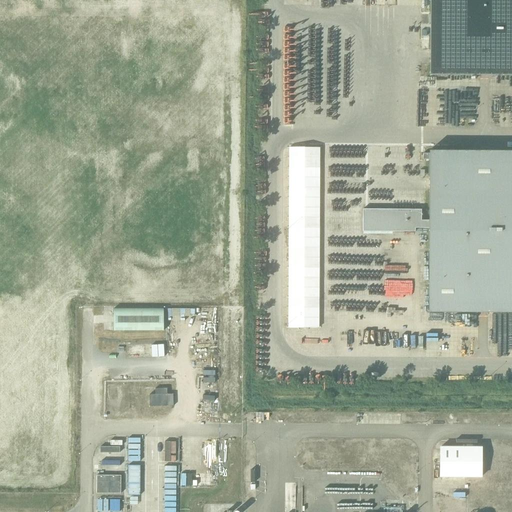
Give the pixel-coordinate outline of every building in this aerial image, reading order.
[(511,0),(430,0),(430,75),(511,75),(511,150),(429,150),(429,220),(421,220),(421,209),(363,209),(362,231),(415,231),(415,228),(429,228),(428,312),(511,312),(511,0)] [(320,326),(321,146),(290,146),(288,326),(320,326)] [(115,329),(164,329),(165,307),(115,307),(115,329)] [(110,384),(109,415),(121,415),(122,385),(110,384)] [(168,392),(168,387),(156,387),(156,393),(150,393),(151,405),(174,404),(174,392),(168,392)] [(481,447),(441,446),(440,477),(481,477),(481,447)] [(129,494),(141,494),(141,464),(129,464),(129,494)] [(121,475),(96,475),(96,493),(121,493),(121,475)]
